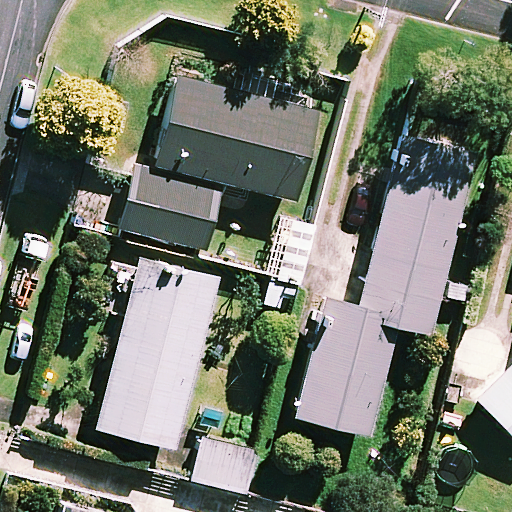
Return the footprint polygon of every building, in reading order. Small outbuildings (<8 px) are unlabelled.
[(311,111),(172,75),(150,162),(288,198),(311,111)] [(389,178),(342,167),(326,231),(311,293),(320,295),(291,415),(364,433),(391,324),(425,332),(469,151),(400,134),(389,178)] [(208,185),(134,169),(120,231),(195,247),(208,185)] [(211,278),(134,258),(92,426),(169,445),(211,278)] [(511,360),(473,397),(511,437),(511,360)]
